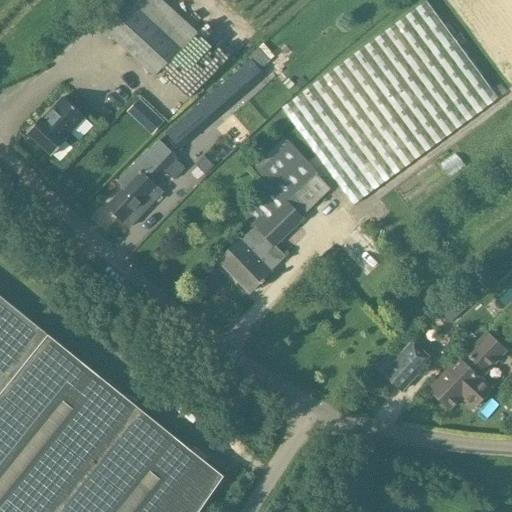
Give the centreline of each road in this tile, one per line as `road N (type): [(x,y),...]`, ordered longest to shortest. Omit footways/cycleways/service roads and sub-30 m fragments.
road 1 (residential): [(314,414),(135,274),(0,144)]
road 2 (residential): [(511,448),(406,437),(314,414)]
